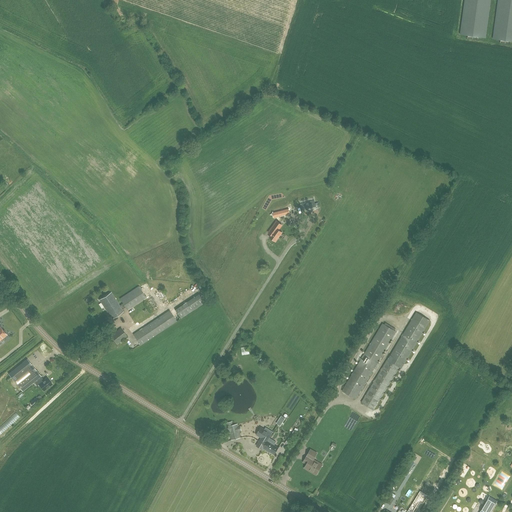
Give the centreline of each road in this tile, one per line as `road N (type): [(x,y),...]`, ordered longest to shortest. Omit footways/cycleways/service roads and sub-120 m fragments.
road 1 (tertiary): [(324,511),(68,355),(0,276)]
road 2 (unknown): [(74,359),(176,298)]
